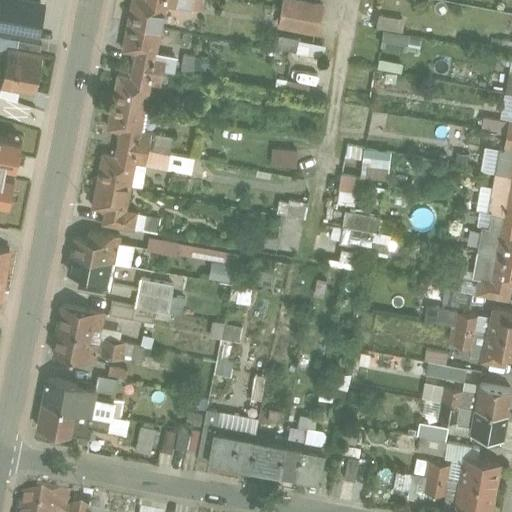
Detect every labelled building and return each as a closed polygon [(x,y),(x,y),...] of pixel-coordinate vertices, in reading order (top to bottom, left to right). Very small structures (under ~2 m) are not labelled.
[(0,0),(0,27),(31,33),(36,0),(0,0)] [(133,0),(129,21),(161,27),(166,3),(194,9),(195,0),(133,0)] [(324,4),(301,0),(284,0),(282,10),(321,18),(324,4)] [(321,18),(282,10),(280,24),(319,31),(321,18)] [(372,25),(398,29),(400,17),(374,13),(372,25)] [(161,27),(129,21),(125,47),(137,49),(135,63),(164,69),(167,58),(167,53),(156,51),(161,27)] [(375,28),(374,45),(400,48),(401,30),(375,28)] [(412,50),(417,37),(405,33),(400,46),(412,50)] [(307,51),(309,39),(271,34),(269,46),(307,51)] [(41,41),(18,37),(16,48),(39,52),(41,41)] [(511,39),(503,38),(501,50),(511,51),(511,39)] [(16,48),(8,46),(7,54),(0,53),(0,72),(4,73),(2,83),(35,89),(42,53),(39,52),(16,48)] [(184,60),(167,58),(164,69),(194,72),(196,55),(185,54),(184,60)] [(511,55),(504,54),(502,62),(511,63),(511,55)] [(164,69),(135,63),(132,75),(120,73),(114,100),(146,106),(151,82),(161,84),(162,79),(164,69)] [(194,72),(164,69),(162,79),(192,83),(194,72)] [(146,106),(114,100),(109,126),(123,129),(120,142),(149,147),(152,133),(141,131),(146,106)] [(500,118),(484,116),(483,127),(499,129),(500,118)] [(173,137),(152,133),(149,147),(171,151),(173,137)] [(511,133),(508,133),(505,148),(502,147),(498,172),(511,174),(511,133)] [(149,147),(120,142),(117,155),(104,152),(99,178),(131,185),(135,161),(146,163),(147,159),(149,147)] [(344,154),(355,154),(355,175),(384,175),(385,146),(345,145),(344,154)] [(291,162),(291,146),(266,147),(266,163),(291,162)] [(171,151),(149,147),(147,159),(154,161),(153,168),(167,171),(171,151)] [(24,158),(0,153),(0,206),(14,209),(16,194),(17,194),(21,173),(24,158)] [(511,174),(507,199),(496,197),(493,212),(511,215),(511,174)] [(362,178),(343,175),(341,187),(359,191),(362,178)] [(131,185),(99,178),(94,205),(107,208),(104,221),(133,226),(136,210),(126,208),(131,185)] [(496,197),(487,195),(484,210),(492,212),(493,212),(496,197)] [(382,215),(346,209),(343,224),(379,231),(382,215)] [(511,215),(493,212),(492,212),(490,226),(483,224),(478,249),(511,255),(511,215)] [(122,236),(92,230),(90,239),(78,236),(74,253),(108,260),(109,253),(118,255),(122,236)] [(229,280),(234,251),(144,234),(141,247),(207,259),(204,275),(229,280)] [(280,236),(260,234),(259,244),(279,246),(280,236)] [(0,274),(4,275),(6,276),(11,249),(0,247),(0,274)] [(144,251),(123,247),(120,262),(141,266),(144,251)] [(511,255),(478,249),(473,275),(481,277),(478,291),(509,296),(511,283),(511,282),(511,255)] [(108,260),(74,253),(71,270),(84,272),(82,280),(111,287),(115,268),(107,266),(108,260)] [(174,283),(142,277),(137,305),(168,311),(172,294),(174,283)] [(184,296),(172,294),(168,311),(181,313),(184,296)] [(135,305),(112,301),(110,312),(133,317),(135,305)] [(106,312),(65,303),(59,328),(92,334),(93,326),(102,328),(106,312)] [(157,310),(135,305),(133,317),(155,321),(157,310)] [(511,308),(493,305),(490,324),(478,322),(479,314),(458,310),(456,322),(455,325),(511,335),(511,308)] [(458,310),(446,308),(444,320),(456,322),(458,310)] [(225,323),(216,321),(213,336),(222,338),(225,323)] [(129,326),(108,322),(105,337),(126,341),(129,326)] [(511,335),(455,325),(452,340),(474,344),(475,336),(487,338),(484,357),(505,361),(507,352),(511,352),(511,335)] [(92,334),(59,328),(55,350),(96,359),(100,342),(91,340),(92,334)] [(126,341),(105,337),(102,350),(123,355),(126,341)] [(441,361),(443,352),(426,347),(421,369),(457,379),(461,366),(441,361)] [(500,361),(478,357),(476,368),(497,372),(500,361)] [(129,367),(112,363),(110,373),(127,376),(129,367)] [(97,386),(50,376),(45,402),(99,413),(103,394),(96,393),(97,386)] [(435,412),(439,383),(419,380),(415,409),(435,412)] [(511,389),(511,387),(481,382),(478,399),(476,406),(508,412),(511,389)] [(465,389),(444,385),(441,400),(476,406),(478,399),(463,397),(465,389)] [(305,391),(294,389),(291,403),(302,405),(305,391)] [(114,397),(103,394),(99,413),(111,415),(114,397)] [(476,406),(441,400),(438,414),(459,418),(461,410),(475,413),(476,406)] [(99,413),(45,402),(40,426),(91,436),(93,427),(108,430),(112,415),(99,413)] [(244,404),(236,402),(233,414),(241,416),(244,404)] [(343,405),(332,403),(330,415),(341,417),(343,405)] [(252,406),(244,404),(241,416),(250,417),(252,406)] [(508,412),(476,406),(475,413),(472,430),(504,435),(508,412)] [(283,411),(271,409),(269,420),(281,422),(283,411)] [(310,415),(302,414),(300,425),(307,427),(310,415)] [(318,417),(310,415),(307,427),(315,428),(318,417)] [(441,441),(442,422),(415,420),(413,451),(471,454),(472,443),(441,441)] [(131,448),(150,452),(155,426),(136,422),(131,448)] [(217,424),(205,422),(203,430),(199,450),(198,456),(211,458),(217,424)] [(239,428),(217,424),(211,458),(232,462),(239,428)] [(191,428),(180,426),(176,448),(187,450),(191,428)] [(324,430),(315,428),(307,427),(305,441),(304,447),(325,451),(326,444),(324,444),(326,433),(324,430)] [(203,430),(192,428),(188,448),(199,450),(203,430)] [(257,432),(239,428),(232,462),(251,465),(257,432)] [(177,432),(166,429),(162,451),(173,453),(177,432)] [(286,437),(257,432),(251,465),(280,471),(286,437)] [(305,441),(286,437),(280,471),(298,475),(304,447),(305,441)] [(325,451),(304,447),(298,475),(320,479),(325,451)] [(340,476),(354,478),(357,458),(342,456),(340,476)] [(499,462),(467,457),(464,474),(463,480),(495,486),(499,462)] [(451,464),(430,459),(427,474),(463,480),(464,474),(450,471),(451,464)] [(396,469),(392,484),(416,490),(420,475),(396,469)] [(463,480),(427,474),(425,489),(446,493),(447,485),(461,487),(463,480)] [(495,486),(463,480),(461,487),(458,504),(490,510),(495,486)] [(66,511),(69,497),(39,492),(37,501),(25,498),(22,511),(66,511)]
